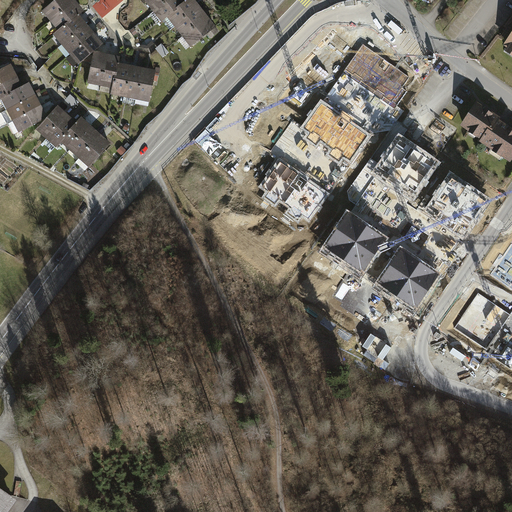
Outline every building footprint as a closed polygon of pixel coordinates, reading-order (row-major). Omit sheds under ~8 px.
[(54,0),(42,10),(50,20),(75,0),(74,0),(54,0)] [(50,20),(59,31),(79,14),(83,11),(81,7),(75,0),(50,20)] [(146,0),(145,1),(153,11),(166,0),(146,0)] [(161,22),(167,17),(187,1),(186,0),(166,0),(153,11),(161,22)] [(167,17),(175,27),(200,6),(197,2),(194,0),(188,0),(187,1),(167,17)] [(175,27),(183,36),(208,16),(204,11),(200,6),(175,27)] [(54,35),(62,45),(87,24),(83,19),(79,14),(59,31),(54,35)] [(211,20),(208,16),(183,36),(191,46),(216,26),(211,20)] [(62,45),(70,54),(95,33),(90,28),(87,24),(62,45)] [(511,31),(503,44),(506,47),(504,50),(511,56),(511,31)] [(97,36),(95,33),(70,54),(78,64),(103,43),(97,36)] [(169,52),(162,43),(155,49),(163,57),(169,52)] [(89,83),(100,86),(107,53),(102,52),(95,51),(89,83)] [(100,86),(113,88),(118,62),(120,56),(113,54),(107,53),(100,86)] [(112,95),(123,97),(130,64),(124,63),(118,62),(113,88),(112,95)] [(0,69),(0,83),(16,75),(14,71),(11,64),(0,69)] [(123,97),(136,99),(142,67),(136,65),(130,64),(123,97)] [(409,76),(397,64),(386,74),(390,78),(377,91),(385,99),(409,76)] [(147,68),(142,67),(136,99),(148,102),(155,69),(147,68)] [(19,81),(16,75),(0,83),(0,97),(0,98),(22,86),(19,81)] [(30,83),(22,86),(0,98),(6,108),(35,93),(32,88),(30,83)] [(39,101),(35,93),(6,108),(12,120),(41,105),(39,101)] [(70,95),(65,101),(73,109),(78,103),(70,95)] [(262,95),(247,110),(282,145),(297,130),(262,95)] [(511,126),(502,120),(475,102),(459,125),(465,129),(464,129),(480,139),(479,141),(509,162),(511,157),(511,126)] [(45,112),(41,105),(12,120),(18,131),(47,116),(45,112)] [(368,133),(381,120),(366,105),(353,118),(368,133)] [(38,132),(46,139),(67,115),(65,113),(58,107),(50,117),(38,132)] [(73,120),(67,115),(46,139),(55,147),(60,141),(76,122),(73,120)] [(458,129),(439,116),(411,158),(430,170),(447,146),(458,129)] [(80,117),(76,122),(60,141),(70,149),(90,125),(88,124),(80,117)] [(96,131),(90,125),(70,149),(80,158),(100,134),(96,131)] [(106,139),(100,134),(80,158),(90,167),(110,143),(106,139)] [(126,150),(121,146),(117,151),(121,155),(126,150)] [(292,151),(273,171),(288,184),(306,165),(292,151)] [(0,511),(8,511),(18,499),(0,486),(0,511)]
